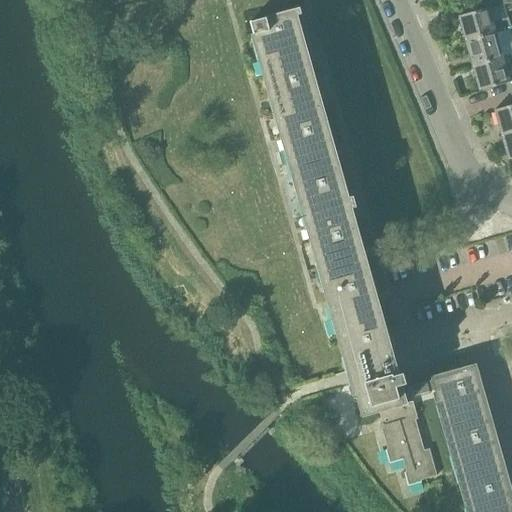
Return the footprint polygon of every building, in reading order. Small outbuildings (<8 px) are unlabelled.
[(508,18),(492,22),(489,10),(511,3),(511,0),(484,0),(487,9),(459,17),(465,42),(496,33),(511,29),(508,18)] [(392,367),(390,361),(347,210),(357,207),(354,196),(344,199),(293,17),(302,15),(300,8),(292,10),(291,10),(250,22),(254,36),(255,36),(258,47),(262,46),(265,59),(261,60),(262,62),(266,60),(270,74),(266,75),(272,99),(276,97),(280,111),(276,112),(277,114),(281,113),(284,125),(280,127),(287,150),(291,149),(295,162),(291,163),(291,165),(295,164),(299,176),(295,177),(301,201),(305,200),(309,214),(305,215),(306,217),(310,216),(314,229),(310,230),(316,253),(320,252),(324,266),(320,267),(320,269),(325,267),(328,281),(324,282),(331,305),(335,304),(339,317),(335,319),(335,320),(339,319),(343,332),(339,333),(345,357),(350,356),(353,369),(349,370),(349,372),(351,378),(352,384),(362,418),(379,413),(384,428),(382,429),(391,462),(402,459),(410,484),(437,477),(429,450),(424,451),(415,420),(418,420),(413,402),(408,403),(407,398),(435,390),(469,511),(511,511),(511,510),(471,365),(431,376),(432,380),(404,388),(402,384),(406,383),(403,373),(394,376),(393,373),(392,367)] [(502,58),(496,33),(465,42),(472,66),(502,58)] [(511,55),(502,58),(472,66),(479,92),(508,84),(511,94),(511,93),(511,55)] [(501,136),(511,132),(511,93),(511,94),(511,96),(511,105),(494,111),(501,136)] [(511,132),(501,136),(509,161),(511,160),(511,132)]
